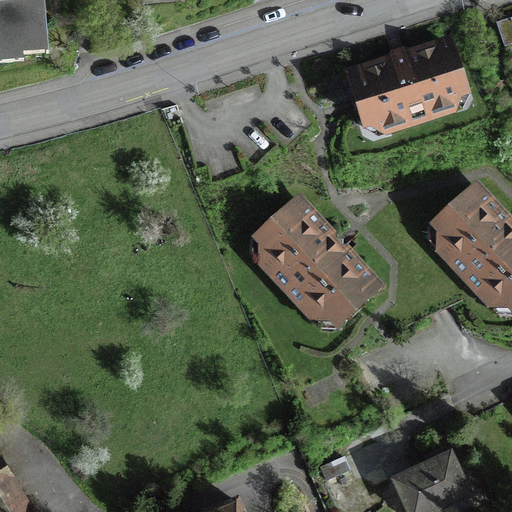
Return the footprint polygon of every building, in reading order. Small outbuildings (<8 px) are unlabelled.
[(0,58),(46,55),(42,3),(0,6),(0,58)] [(511,19),(495,25),(511,72),(511,19)] [(450,49),(443,45),(408,57),(407,59),(390,65),(388,64),(352,75),(349,82),(362,124),(369,122),(380,128),(382,134),(454,111),(451,104),(457,93),(464,91),(450,49)] [(511,236),(507,231),(507,224),(478,192),(470,192),(436,224),(441,229),(440,243),(435,248),(493,310),(498,305),(511,305),(511,236)] [(373,292),(373,285),(344,253),(338,253),(329,243),(329,237),(300,205),(292,205),(259,237),(263,242),(263,256),(258,261),(315,323),(320,318),(334,319),(339,324),(373,292)] [(383,437),(379,428),(359,438),(362,447),(383,437)] [(437,511),(468,496),(449,455),(446,457),(442,450),(424,459),(427,466),(393,482),(406,511),(437,511)] [(319,469),(325,482),(348,472),(347,470),(342,459),(319,469)] [(0,511),(28,511),(0,465),(0,511)]
